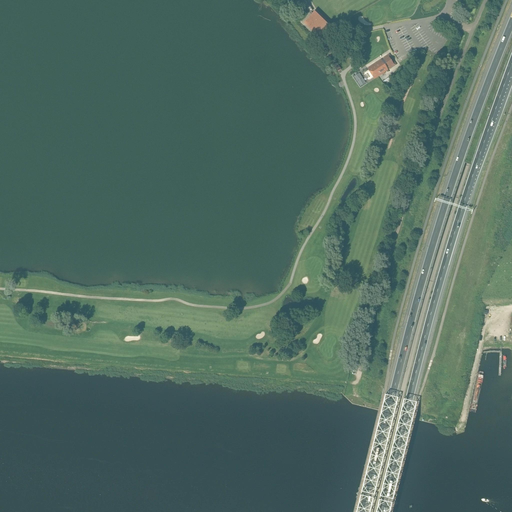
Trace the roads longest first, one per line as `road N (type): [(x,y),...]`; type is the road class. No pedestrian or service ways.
road 1 (motorway): [(511,22),(428,257),(364,511)]
road 2 (motorway): [(381,511),(445,260),(511,62)]
road 3 (unclassified): [(372,511),(467,163),(481,142),(511,129)]
road 4 (unclassified): [(359,375),(400,220),(485,0)]
